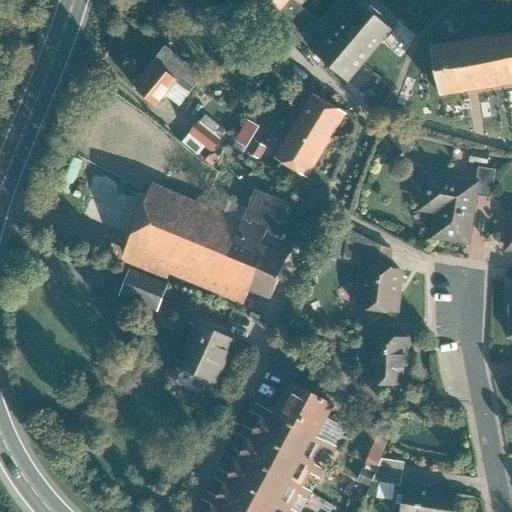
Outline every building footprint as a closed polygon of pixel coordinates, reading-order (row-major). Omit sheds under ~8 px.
[(245,0),(342,80),(387,30),(351,0),(336,0),(314,25),(284,1),(285,0),(245,0)] [(511,32),(424,48),(433,98),(511,84),(511,32)] [(129,88),(151,107),(176,77),(154,58),(129,88)] [(309,182),(345,121),(307,98),(271,159),(309,182)] [(210,150),(228,132),(207,111),(189,129),(210,150)] [(268,148),(256,141),(264,127),(249,119),(234,145),(261,160),(268,148)] [(392,158),(410,156),(407,138),(390,141),(392,158)] [(490,156),(468,153),(466,166),(488,169),(490,156)] [(66,201),(85,161),(73,156),(54,195),(66,201)] [(473,198),(490,200),(494,173),(475,171),(473,183),(475,183),(473,198)] [(427,241),(466,246),(473,198),(475,183),(473,183),(421,176),(416,217),(430,218),(427,241)] [(246,290),(273,301),(290,261),(255,246),(261,230),(274,235),(285,208),(247,192),(235,221),(154,188),(127,255),(242,301),(246,290)] [(511,213),(503,213),(501,253),(511,253),(511,213)] [(159,316),(171,288),(125,268),(113,297),(159,316)] [(396,314),(399,271),(357,268),(353,311),(396,314)] [(216,390),(235,345),(191,327),(173,372),(216,390)] [(359,341),(365,341),(387,341),(386,327),(359,327),(359,341)] [(409,340),(387,341),(365,341),(366,386),(409,386),(409,340)] [(277,357),(271,370),(285,377),(291,364),(277,357)] [(327,403),(282,381),(265,416),(310,439),(327,403)] [(336,451),(310,439),(265,416),(252,410),(240,433),(323,473),(326,468),(315,463),(321,450),(333,456),(336,451)] [(321,477),(323,473),(240,433),(229,455),(311,495),(314,490),(303,484),(309,471),(321,477)] [(383,453),(374,449),(367,466),(376,470),(380,460),(383,453)] [(308,500),(311,495),(229,455),(218,477),(288,511),(301,511),(290,506),(296,494),(308,500)] [(401,486),(405,465),(380,460),(376,470),(375,474),(372,482),(401,486)] [(375,474),(361,469),(355,484),(369,490),(372,482),(375,474)] [(288,511),(218,477),(207,499),(232,511),(288,511)] [(450,511),(453,494),(401,486),(397,511),(450,511)] [(232,511),(207,499),(200,511),(232,511)]
